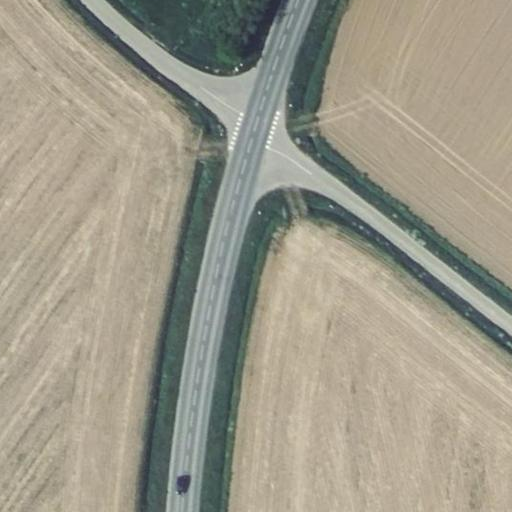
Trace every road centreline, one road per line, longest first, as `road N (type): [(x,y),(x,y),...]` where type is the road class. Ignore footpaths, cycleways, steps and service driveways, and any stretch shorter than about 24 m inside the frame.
road 1 (tertiary): [(183,511),(211,300),(256,123)]
road 2 (unclassified): [(256,123),(511,326)]
road 3 (unclassified): [(93,0),(166,64),(256,123)]
road 4 (tertiary): [(256,123),(300,0)]
